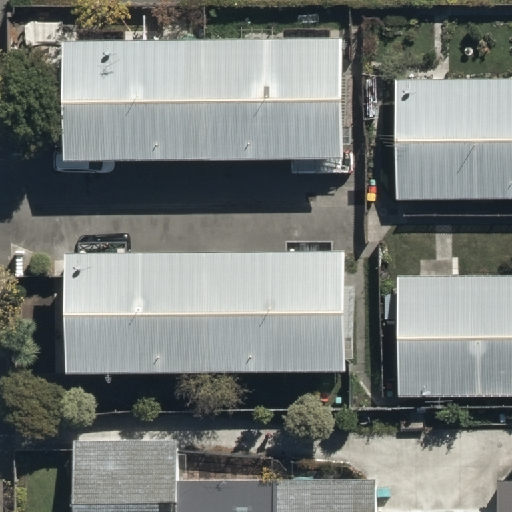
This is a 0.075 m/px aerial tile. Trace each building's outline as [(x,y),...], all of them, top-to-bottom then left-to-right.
[(49,63),(60,63),(60,149),(343,149),(343,24),(60,24),(60,34),(49,34),(49,63)] [(511,71),(395,71),(394,192),(511,192),(511,71)] [(62,288),(62,356),(345,357),(345,345),(351,345),(351,282),(344,282),(345,236),(63,235),(63,262),(53,262),(53,288),(62,288)] [(511,266),(396,267),(396,387),(511,387),(511,266)] [(179,430),(72,430),(71,511),(511,511),(511,475),(491,475),(491,504),(374,504),(374,469),(179,469),(179,430)]
